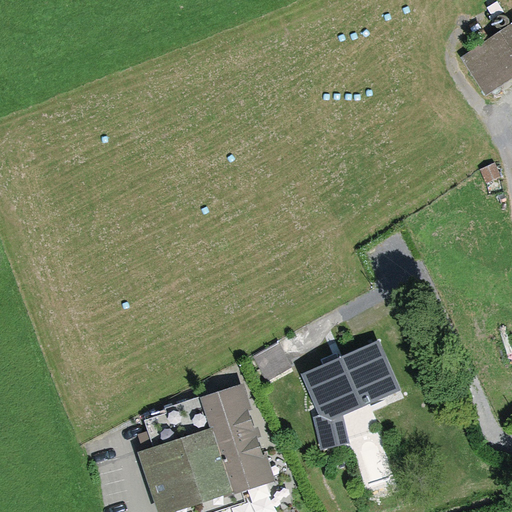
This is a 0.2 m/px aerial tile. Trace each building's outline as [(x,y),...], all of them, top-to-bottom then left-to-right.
[(505,29),(508,25),(508,19),(504,16),(498,16),(494,20),(495,26),(499,30),(505,29)] [(486,87),(511,70),(511,30),(482,51),(481,48),(467,57),(486,87)] [(253,355),(267,380),(291,367),(277,342),(253,355)] [(336,365),(333,357),(324,361),(327,369),(310,376),(327,416),(391,387),(374,348),(336,365)] [(241,500),(236,485),(264,476),(237,393),(210,402),(209,398),(171,411),(176,427),(156,434),(162,452),(147,457),(165,511),(184,511),(207,505),(208,508),(223,503),(224,505),(241,500)]
